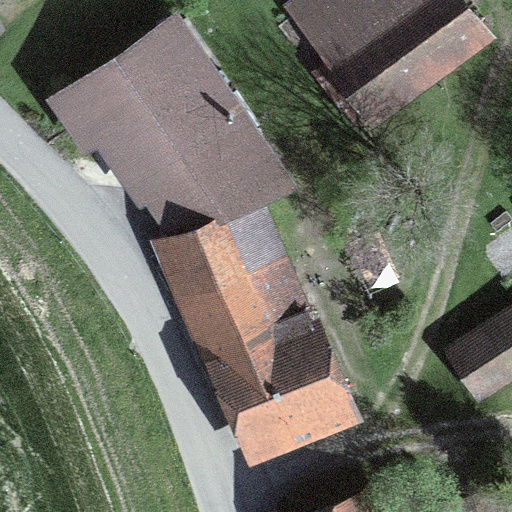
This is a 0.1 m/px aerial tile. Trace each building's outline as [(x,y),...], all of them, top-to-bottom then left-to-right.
[(482,32),(457,0),(293,0),(290,3),(373,114),(482,32)] [(153,179),(185,225),(258,197),(290,185),(173,16),(58,95),(86,137),(99,128),(140,188),(153,179)] [(281,252),(258,197),(185,225),(167,231),(258,449),(283,439),(278,427),(344,400),(305,307),(274,319),(251,265),(281,252)] [(478,383),(511,361),(511,312),(456,349),(478,383)] [(388,511),(380,489),(311,511),(388,511)] [(450,507),(451,511),(508,511),(501,490),(450,507)]
